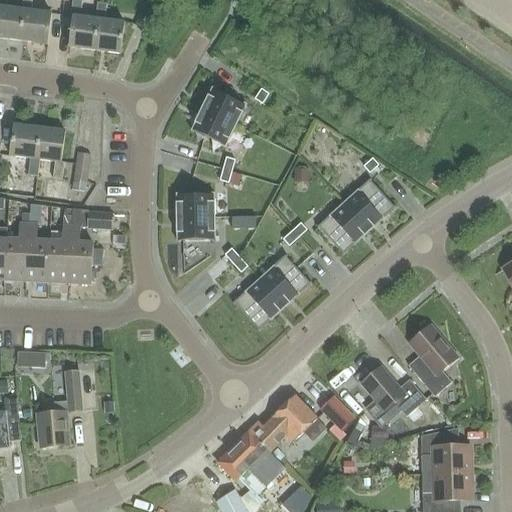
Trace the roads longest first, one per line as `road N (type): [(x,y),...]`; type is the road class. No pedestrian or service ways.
road 1 (residential): [(511,511),(506,383),(485,327),(419,240)]
road 2 (tertiary): [(237,401),(419,240)]
road 3 (tertiary): [(76,511),(148,476),(237,401)]
road 4 (residential): [(151,110),(140,239),(154,296)]
road 5 (residential): [(154,296),(105,320),(0,314)]
road 6 (residential): [(0,77),(110,93),(151,110)]
road 7 (residential): [(154,296),(237,401)]
